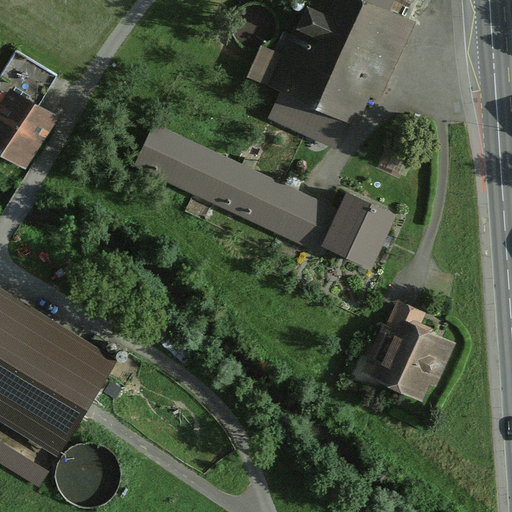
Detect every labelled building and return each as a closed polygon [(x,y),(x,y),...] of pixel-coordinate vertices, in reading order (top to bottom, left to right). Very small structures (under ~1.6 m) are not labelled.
[(396,0),(297,0),(269,80),(285,86),(274,117),(344,142),(352,120),(363,127),(375,91),(383,94),(409,21),(392,15),(396,0)] [(60,112),(22,90),(0,127),(0,146),(30,164),(60,112)] [(344,211),(156,126),(137,168),(325,253),(331,241),(344,211)] [(401,215),(352,194),(344,211),(331,241),(380,262),(401,215)] [(117,355),(0,282),(0,417),(57,453),(117,355)] [(426,311),(398,298),(363,376),(433,407),(461,345),(419,327),(426,311)] [(0,436),(0,459),(45,479),(53,460),(0,436)]
